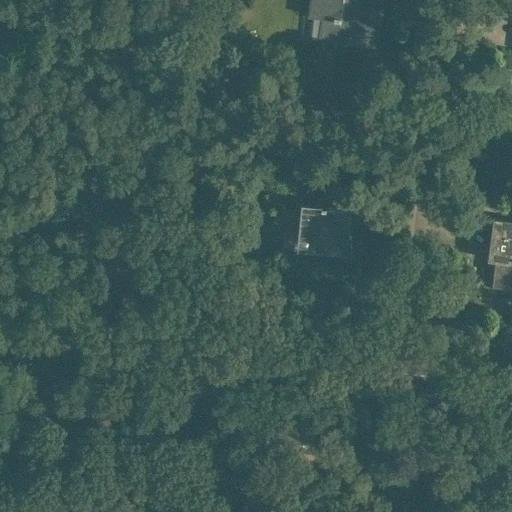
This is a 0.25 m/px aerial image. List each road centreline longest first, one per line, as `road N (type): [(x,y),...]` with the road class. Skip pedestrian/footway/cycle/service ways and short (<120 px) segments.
road 1 (tertiary): [(403,378),(0,338)]
road 2 (residential): [(403,378),(449,0)]
road 3 (track): [(0,416),(188,447),(241,481),(254,511)]
